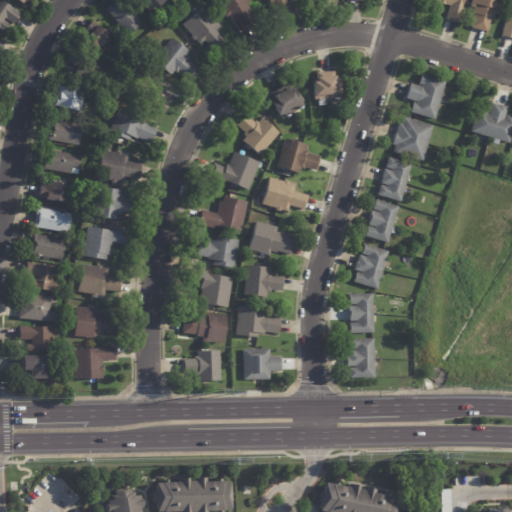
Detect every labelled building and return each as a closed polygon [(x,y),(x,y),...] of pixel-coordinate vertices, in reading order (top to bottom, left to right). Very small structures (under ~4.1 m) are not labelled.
[(122,0),(137,17),(132,21),(137,26),(126,36),(104,10),(105,9),(104,8),(109,4),(110,6),(116,0),(122,0)] [(164,0),(165,1),(150,13),(138,0),(164,0)] [(249,0),(250,1),(245,4),(255,18),(241,28),(231,14),(226,17),(214,0),(249,0)] [(290,9),(277,15),(272,2),(269,3),(267,0),(288,0),(292,8),(290,9)] [(324,4),(308,8),(306,0),(325,0),(326,4),(324,4)] [(457,23),(445,20),(449,7),(437,3),(438,3),(431,1),(431,0),(462,0),(460,8),(462,9),(458,23),(457,23)] [(501,0),(500,7),(497,15),(493,13),(491,20),(489,19),(485,32),(470,28),(474,15),(472,14),(474,7),(470,6),(471,0),(501,0)] [(511,39),(500,36),(505,21),(507,22),(511,0),(511,39)] [(23,18),(16,28),(12,25),(6,33),(0,28),(0,1),(23,17),(23,18)] [(220,39),(210,48),(203,40),(198,45),(180,25),(185,20),(182,17),(187,12),(190,16),(192,14),(191,12),(196,7),(198,9),(201,7),(219,25),(213,31),(221,39),(220,39)] [(104,32),(94,46),(81,37),(86,30),(85,29),(89,24),(90,24),(92,21),(98,26),(97,27),(104,32)] [(192,70),(186,79),(176,72),(175,73),(172,71),(169,76),(152,63),(170,38),(190,53),(185,60),(194,67),(192,70)] [(74,71),(75,68),(64,62),(71,46),(105,62),(99,76),(89,72),(86,79),(73,73),(74,71)] [(441,91),(432,120),(409,112),(411,103),(414,104),(415,102),(404,98),(409,83),(420,87),(420,85),(417,84),(420,75),(444,82),(441,91)] [(337,81),(338,93),(340,93),(340,99),(315,100),(314,96),(312,97),(311,83),(316,83),(315,78),(333,77),(334,81),(337,81)] [(55,98),(56,92),(55,92),(56,86),(83,93),(82,100),(77,99),(74,112),(51,106),(53,98),(55,98)] [(293,89),(299,101),(300,100),(304,106),(282,119),(279,115),(278,116),(271,103),(272,102),(270,101),(273,99),(271,96),(275,94),(276,94),(283,90),(283,89),(288,86),(290,91),(293,89)] [(493,104),(498,106),(498,105),(507,108),(503,119),(505,120),(506,117),(511,119),(511,130),(508,144),(470,132),(478,108),(487,111),(486,114),(488,115),(491,104),(493,104)] [(155,129),(150,143),(138,138),(138,140),(131,138),(129,142),(110,134),(119,112),(145,122),(144,123),(156,128),(155,129)] [(257,156),(241,142),(245,137),(242,135),(244,133),(235,125),(244,114),(254,122),(255,121),(257,123),(260,119),(277,133),(257,156)] [(426,144),(420,162),(392,153),(394,146),(390,145),(394,133),(394,134),(398,123),(400,124),(403,117),(432,127),(426,144)] [(78,139),(77,146),(48,141),(49,136),(51,126),(52,121),(80,126),(78,139)] [(307,152),(307,155),(318,158),(314,172),(303,168),(302,170),(299,169),(297,175),(277,169),(285,139),(305,145),(304,151),(307,152)] [(42,167),(44,157),(47,157),(48,151),(80,156),(78,168),(74,167),(74,169),(70,169),(69,175),(41,170),(42,167)] [(120,153),(121,153),(121,155),(127,156),(126,162),(141,165),(138,181),(123,178),(121,184),(115,183),(115,185),(110,184),(110,182),(96,179),(101,151),(115,154),(116,152),(120,153)] [(238,155),(258,163),(246,192),(208,177),(214,164),(225,168),(226,165),(228,166),(233,153),(238,155)] [(410,164),(398,202),(376,196),(379,186),(386,188),(386,186),(380,184),(382,178),(381,177),(383,169),(391,172),(391,170),(385,168),(388,158),(410,164)] [(279,182),(283,183),(284,181),(289,183),(288,184),(294,186),(292,192),(307,197),(303,211),(289,206),(287,213),(280,211),(280,213),(275,211),(276,210),(262,205),(270,179),(279,182)] [(40,201),(40,199),(36,198),(37,190),(38,190),(39,180),(50,182),(49,183),(59,184),(59,188),(63,188),(62,200),(59,199),(59,203),(40,201)] [(134,203),(132,215),(119,213),(119,215),(116,215),(115,221),(94,217),(99,188),(121,192),(120,197),(122,198),(122,200),(134,202),(134,203)] [(238,232),(212,226),(212,229),(196,225),(200,210),(215,214),(218,201),(222,202),(223,197),(245,202),(238,232)] [(393,216),(390,228),(395,229),(393,235),(388,233),(385,244),(362,237),(368,216),(367,216),(369,211),(370,212),(373,200),(396,208),(393,216)] [(54,212),(69,215),(66,234),(32,227),(34,216),(33,216),(34,210),(35,210),(36,208),(54,212)] [(293,241),(288,256),(276,252),(275,254),(269,252),(268,257),(248,251),(256,222),(276,228),(275,233),(281,234),(280,236),(293,240),(293,241)] [(130,232),(127,246),(112,243),(109,257),(106,256),(105,262),(81,257),(87,227),(109,232),(110,231),(114,232),(115,228),(130,232)] [(30,245),(31,235),(63,241),(60,261),(39,257),(38,258),(26,256),(27,249),(29,249),(30,245)] [(232,270),(211,266),(212,261),(206,260),(206,259),(192,256),(195,240),(209,243),(209,241),(216,242),(216,238),(237,241),(232,270)] [(384,262),(375,290),(352,283),(355,272),(352,271),(355,262),(356,263),(358,256),(359,257),(363,245),(387,252),(384,262)] [(54,275),(52,281),(57,282),(55,294),(26,288),(27,279),(35,280),(35,278),(24,276),(26,263),(55,269),(54,275)] [(97,266),(101,267),(100,269),(106,269),(105,276),(120,278),(118,293),(103,291),(102,297),(95,296),(95,299),(90,298),(90,296),(75,293),(80,265),(95,268),(95,266),(97,266)] [(257,267),(269,268),(268,274),(271,274),(271,276),(283,278),(281,292),(270,290),(269,293),(266,292),(265,298),(243,296),(247,266),(257,267)] [(225,309),(199,304),(201,291),(198,290),(198,286),(188,284),(191,270),(209,273),(208,275),(231,279),(225,309)] [(50,297),(49,312),(57,313),(56,324),(17,320),(18,307),(19,307),(20,295),(50,297)] [(371,304),(371,334),(347,334),(347,322),(346,322),(346,307),(347,307),(347,295),(371,295),(371,304)] [(258,312),(258,314),(266,315),(266,316),(279,318),(277,334),(264,332),(264,335),(258,334),(257,338),(236,336),(239,307),(258,309),(258,312)] [(115,318),(114,334),(100,333),(99,335),(93,334),(93,339),(71,338),(73,308),(95,310),(94,314),(101,315),(101,316),(115,317),(115,318)] [(204,313),(225,315),(222,344),(201,342),(201,338),(195,337),(195,335),(182,334),(183,318),(197,319),(197,317),(203,318),(203,313),(204,313)] [(50,339),(50,351),(23,352),(23,345),(27,345),(28,345),(28,341),(16,341),(16,328),(50,327),(50,339)] [(373,349),(373,379),(348,379),(348,368),(346,368),(346,366),(345,366),(345,359),(346,359),(346,352),(347,352),(347,340),(373,340),(373,349)] [(115,348),(115,361),(101,361),(101,366),(102,366),(102,373),(101,373),(101,380),(75,381),(74,350),(99,349),(99,347),(115,346),(115,348)] [(269,356),(269,358),(281,357),(281,372),(269,372),(269,380),(244,381),(244,350),(269,349),(269,356)] [(208,382),(195,382),(195,376),(193,376),(193,374),(181,374),(181,360),(192,360),(192,357),(195,357),(195,352),(217,351),(217,381),(208,382)] [(46,379),(28,380),(28,371),(21,371),(21,357),(45,357),(46,379)] [(204,478),(205,480),(220,480),(220,481),(226,481),(227,491),(230,491),(230,499),(226,499),(226,509),(223,509),(223,511),(216,511),(216,509),(205,510),(205,511),(194,511),(185,511),(177,511),(177,510),(167,511),(162,511),(159,511),(159,510),(153,510),(153,482),(158,482),(158,481),(177,481),(177,477),(185,477),(185,480),(194,480),(194,477),(204,477),(204,478)] [(335,485),(347,488),(348,484),(357,486),(356,488),(363,490),(363,487),(372,489),(371,493),(389,497),(388,497),(395,499),(393,509),(395,509),(394,511),(323,511),(316,510),(322,483),(329,484),(335,485)] [(142,504),(143,508),(138,509),(138,511),(105,511),(104,505),(106,505),(106,501),(110,500),(110,496),(113,495),(112,493),(114,493),(113,491),(127,488),(127,490),(128,490),(129,493),(132,492),(133,496),(138,495),(139,498),(141,497),(142,504)] [(449,489),(438,490),(439,511),(449,511),(449,489)]
